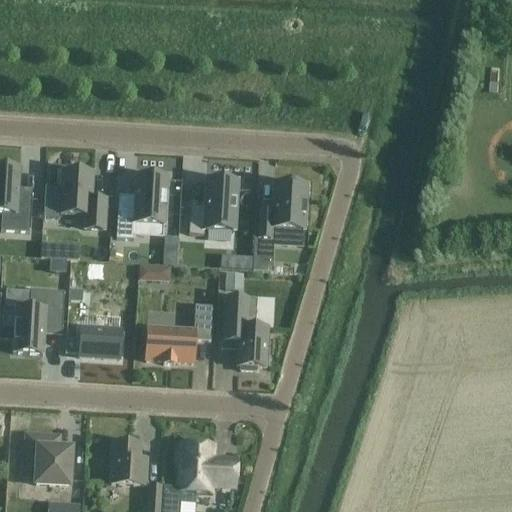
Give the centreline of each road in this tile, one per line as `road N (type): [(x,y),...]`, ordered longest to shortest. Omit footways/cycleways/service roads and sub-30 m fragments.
road 1 (residential): [(0,130),(338,153),(346,178),(279,406)]
road 2 (residential): [(279,406),(0,392)]
